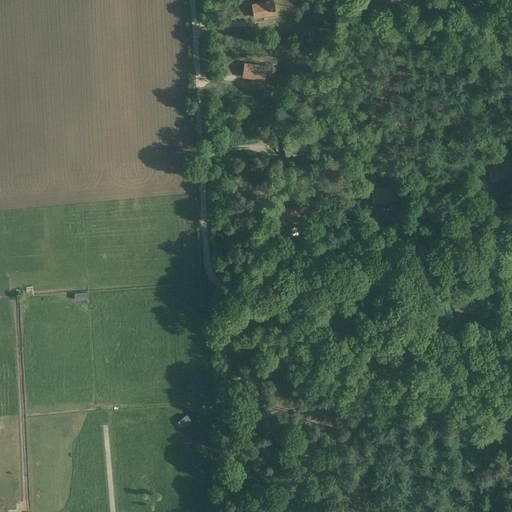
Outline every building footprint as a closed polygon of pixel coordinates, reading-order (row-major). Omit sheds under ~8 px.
[(267,0),(251,3),(254,18),(276,14),(273,0),(267,0)] [(244,62),(242,77),(265,80),(267,65),(244,62)] [(308,152),(305,137),(295,139),(295,138),(283,140),(286,156),(308,152)] [(487,167),(492,181),(511,174),(511,170),(509,160),(487,167)] [(371,189),(373,203),(396,200),(393,185),(371,189)] [(277,209),(280,224),(302,219),(299,205),(277,209)] [(466,313),(477,311),(475,296),(454,300),(456,314),(465,312),(466,313)] [(345,323),(344,309),(322,311),(324,325),(333,324),(333,325),(345,323)] [(190,420),(186,415),(178,422),(182,427),(190,420)]
